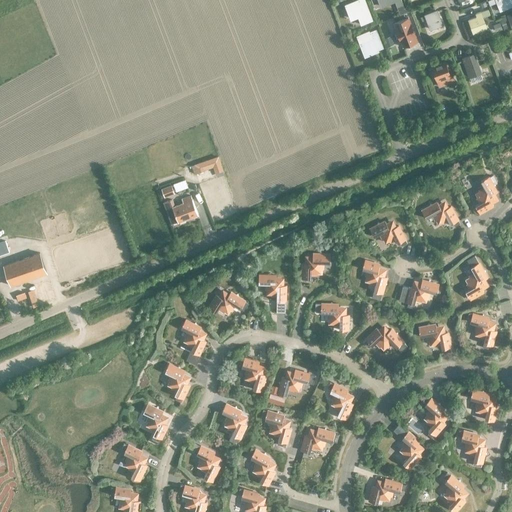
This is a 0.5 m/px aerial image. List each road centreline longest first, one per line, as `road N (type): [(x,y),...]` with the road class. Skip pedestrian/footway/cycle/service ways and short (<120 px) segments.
road 1 (unclassified): [(0,335),(401,156)]
road 2 (residential): [(161,511),(161,474),(202,410),(215,355),(234,338),(313,347),(392,395)]
road 3 (residential): [(401,156),(373,74),(463,41),(447,0)]
road 4 (residential): [(511,294),(484,243),(431,266),(404,266)]
road 5 (residential): [(392,395),(367,422),(349,461),(343,509)]
road 6 (residential): [(509,371),(426,378),(392,395)]
road 7 (residential): [(488,511),(511,395)]
